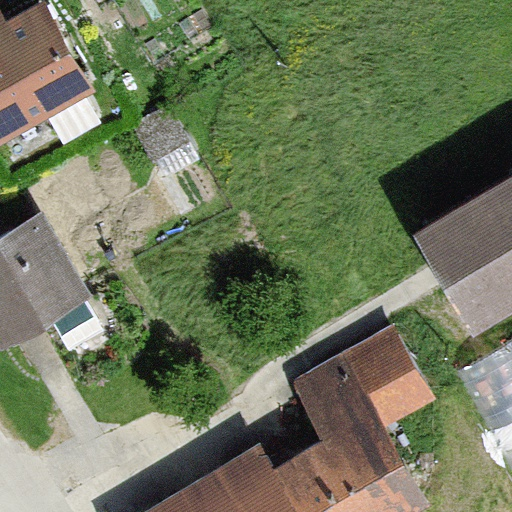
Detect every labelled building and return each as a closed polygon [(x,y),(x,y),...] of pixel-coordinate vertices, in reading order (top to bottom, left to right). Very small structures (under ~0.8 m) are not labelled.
[(54,2),(0,32),(0,145),(103,87),(54,2)] [(511,177),(439,222),(499,321),(511,313),(511,177)] [(53,206),(0,234),(0,344),(99,292),(53,206)] [(420,511),(451,496),(403,419),(447,396),(392,321),(290,379),(330,434),(291,460),(271,437),(145,511),(420,511)] [(511,326),(462,350),(493,417),(511,408),(511,326)]
